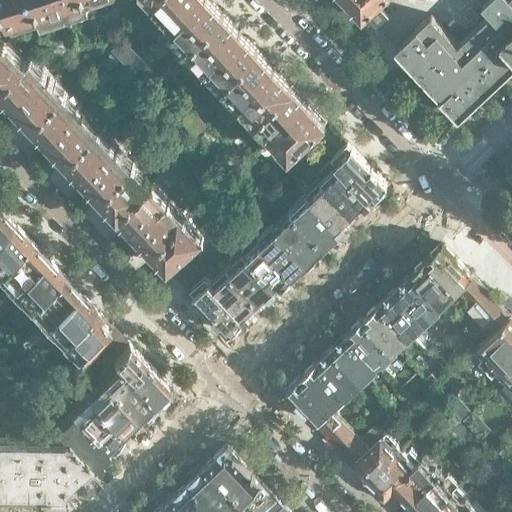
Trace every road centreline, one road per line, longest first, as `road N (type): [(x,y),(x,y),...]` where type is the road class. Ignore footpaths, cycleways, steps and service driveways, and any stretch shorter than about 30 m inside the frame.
road 1 (residential): [(0,151),(228,390)]
road 2 (residential): [(228,390),(443,186)]
road 3 (residential): [(443,186),(267,0)]
road 4 (residential): [(92,511),(228,390)]
road 5 (residential): [(228,390),(343,511)]
